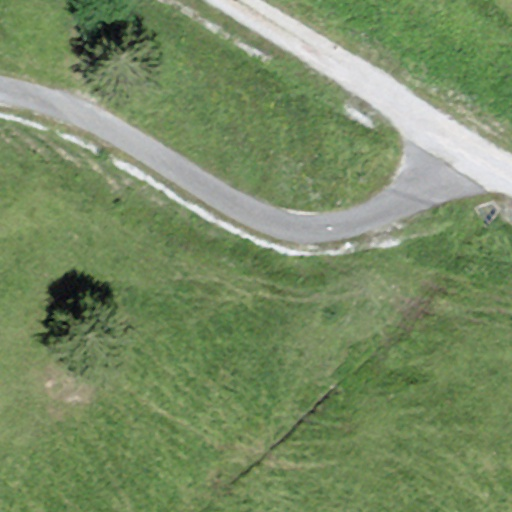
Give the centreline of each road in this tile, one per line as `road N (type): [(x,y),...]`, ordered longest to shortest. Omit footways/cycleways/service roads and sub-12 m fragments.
road 1 (track): [(449,153),(387,206),(333,234),(267,226),(62,109),(0,95)]
road 2 (track): [(221,0),(449,153),(511,180)]
